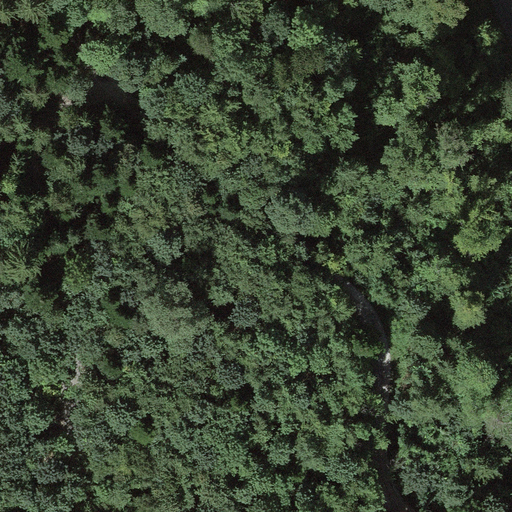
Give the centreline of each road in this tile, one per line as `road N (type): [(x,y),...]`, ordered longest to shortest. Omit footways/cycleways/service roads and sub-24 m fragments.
road 1 (track): [(388,511),(370,467),(381,374),(373,324),(124,86),(58,0)]
road 2 (track): [(124,86),(67,104),(36,158),(34,190),(75,341),(69,442),(108,511)]
